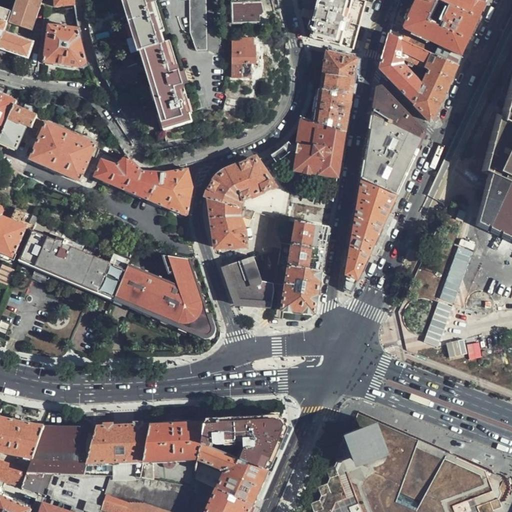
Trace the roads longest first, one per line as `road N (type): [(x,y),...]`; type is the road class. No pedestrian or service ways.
road 1 (residential): [(237,356),(199,234),(197,202),(205,173),(266,144),(293,117),(301,93),(298,56)]
road 2 (residential): [(326,347),(367,66)]
road 3 (primary): [(440,141),(349,350)]
road 4 (residential): [(139,156),(183,158),(258,129),(280,106),(298,56)]
road 5 (primary): [(336,376),(511,444)]
road 6 (primary): [(511,415),(349,350)]
road 7 (residential): [(0,74),(77,91),(98,104),(139,156)]
road 8 (residential): [(139,156),(97,72),(81,0)]
road 9 (secondary): [(0,371),(49,383),(166,380)]
road 10 (primary): [(504,0),(440,141)]
road 11 (primary): [(336,376),(275,511)]
